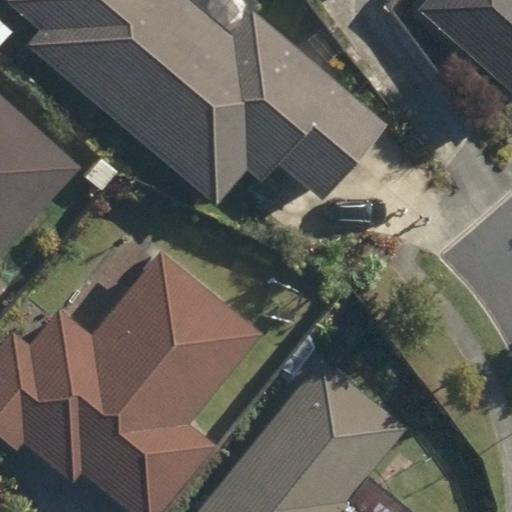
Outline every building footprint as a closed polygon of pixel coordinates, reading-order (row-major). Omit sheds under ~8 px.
[(233,31),(194,0),(11,0),(44,26),(32,41),(222,193),(254,154),(271,168),(287,149),(334,186),(390,118),(252,8),(233,31)] [(511,0),(420,0),(416,6),(511,91),(511,0)] [(0,255),(85,162),(0,86),(0,255)] [(190,418),(261,329),(164,249),(94,335),(61,309),(32,344),(14,331),(0,347),(0,428),(15,440),(28,424),(82,468),(89,458),(156,511),(215,439),(190,418)] [(402,425),(317,357),(191,511),(362,511),(344,497),(402,425)]
